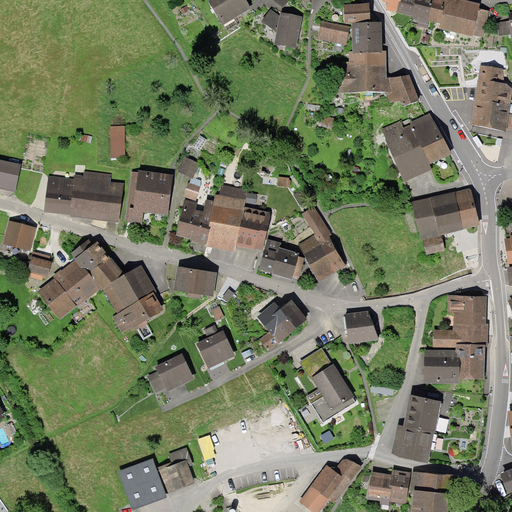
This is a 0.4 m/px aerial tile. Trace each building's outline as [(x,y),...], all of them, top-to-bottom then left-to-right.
[(246,0),(208,0),(223,25),(251,8),(246,0)] [(401,1),(401,0),(382,0),(382,1),(388,2),(386,10),(396,12),(399,1),(401,1)] [(428,21),(432,0),(401,0),(401,1),(399,1),(396,12),(412,16),(412,18),(418,20),(417,25),(427,28),(429,21),(428,21)] [(432,0),(428,21),(429,21),(440,23),(439,28),(472,36),(473,34),(479,8),(480,3),(467,0),(432,0)] [(369,3),(343,4),(344,23),(353,23),(370,22),(369,3)] [(187,6),(180,10),(184,14),(188,12),(187,10),(189,9),(187,6)] [(489,11),(479,8),(473,34),(483,37),(489,11)] [(302,16),(281,12),(280,16),(271,9),(262,21),(276,32),(274,44),(296,48),(302,16)] [(350,27),(321,21),(317,39),(346,45),(350,27)] [(511,34),(510,21),(498,22),(499,35),(511,34)] [(381,22),(370,22),(353,23),(353,51),(353,53),(382,53),(382,50),(381,22)] [(386,50),(382,50),(382,53),(353,53),(353,51),(349,51),(349,62),(335,62),(336,93),(386,92),(389,92),(389,78),(387,78),(386,50)] [(480,65),(475,101),(510,106),(511,92),(511,87),(507,84),(504,83),(504,79),(503,68),(480,65)] [(409,75),(389,78),(389,92),(386,92),(390,103),(400,101),(403,106),(419,101),(409,75)] [(475,101),(471,125),(506,131),(506,130),(509,114),(510,106),(475,101)] [(400,121),(382,129),(386,140),(385,140),(404,182),(432,170),(430,164),(452,154),(430,113),(410,122),(411,124),(403,128),(400,121)] [(334,118),(320,116),(318,126),(332,128),(334,118)] [(110,126),(111,158),(125,158),(125,126),(110,126)] [(92,136),(80,134),(78,140),(91,143),(92,136)] [(200,135),(193,146),(200,150),(207,140),(200,135)] [(184,155),(177,171),(192,178),(192,177),(199,163),(184,155)] [(21,164),(0,159),(0,188),(15,192),(21,164)] [(138,172),(132,171),(125,221),(142,224),(144,212),(168,215),(174,175),(138,170),(138,172)] [(74,179),(49,176),(44,212),(71,215),(70,217),(119,223),(124,184),(111,182),(111,174),(84,171),(84,176),(74,175),(74,179)] [(192,178),(190,183),(201,187),(201,185),(201,180),(192,177),(192,178)] [(290,178),(278,177),(277,186),(290,187),(291,180),(289,180),(290,178)] [(188,183),(183,196),(196,201),(201,187),(190,183),(188,183)] [(216,194),(214,201),(208,226),(211,226),(207,245),(206,246),(235,251),(236,245),(255,250),(256,248),(263,250),(271,213),(244,206),(245,203),(247,192),(248,190),(222,184),(219,194),(216,194)] [(471,188),(455,192),(464,229),(480,225),(471,188)] [(301,190),(293,195),(300,205),(307,201),(301,190)] [(455,191),(412,201),(421,240),(423,239),(442,235),(464,229),(455,192),(455,191)] [(257,194),(247,192),(245,203),(255,205),(257,194)] [(198,202),(184,199),(176,235),(190,239),(190,241),(207,245),(211,226),(208,226),(214,201),(206,199),(203,212),(196,210),(198,202)] [(314,206),(302,213),(315,235),(298,244),(318,282),(347,266),(330,236),(332,235),(314,206)] [(37,228),(9,220),(3,243),(31,251),(37,228)] [(442,235),(423,239),(427,254),(445,250),(442,235)] [(89,239),(71,253),(76,259),(75,260),(99,290),(100,292),(104,289),(124,274),(112,258),(111,259),(98,241),(93,245),(89,239)] [(267,239),(259,269),(272,273),(279,247),(280,247),(281,242),(267,239)] [(280,247),(279,247),(272,273),(292,279),(293,276),(298,256),(299,253),(280,247)] [(51,256),(33,251),(26,276),(42,280),(43,276),(48,277),(52,262),(49,261),(51,256)] [(305,258),(298,256),(293,276),(299,278),(305,258)] [(99,290),(75,260),(62,271),(61,269),(53,276),(55,278),(37,291),(60,319),(76,306),(77,307),(99,290)] [(124,274),(104,289),(118,314),(112,317),(123,334),(135,327),(137,330),(138,329),(146,324),(148,323),(146,320),(164,310),(154,293),(157,292),(141,265),(124,274)] [(217,272),(177,266),(174,290),(188,293),(187,297),(201,299),(201,294),(213,296),(217,272)] [(234,294),(229,289),(222,297),(228,302),(234,294)] [(487,296),(448,295),(447,314),(454,314),(453,330),(433,329),(433,349),(456,350),(456,344),(485,344),(485,347),(488,347),(489,324),(486,324),(487,296)] [(280,308),(275,301),(257,317),(269,331),(259,340),(268,351),(307,319),(291,300),(280,308)] [(224,317),(219,306),(211,310),(216,321),(224,317)] [(368,311),(344,314),(348,344),(379,340),(368,311)] [(153,335),(146,324),(138,329),(144,340),(153,335)] [(218,333),(215,325),(204,330),(208,338),(218,333)] [(208,338),(196,343),(208,369),(236,356),(224,330),(218,333),(208,338)] [(456,344),(456,350),(461,350),(460,378),(484,379),(485,347),(485,344),(456,344)] [(322,348),(299,362),(311,380),(312,379),(318,389),(306,396),(311,404),(311,403),(323,422),(356,402),(353,398),(355,397),(334,363),(332,364),(322,348)] [(433,349),(425,349),(424,382),(460,383),(460,378),(461,350),(456,350),(433,349)] [(166,388),(167,392),(194,379),(182,353),(155,366),(158,371),(166,388)] [(166,388),(158,371),(148,376),(156,393),(166,388)] [(394,389),(372,385),(371,392),(393,396),(394,389)] [(442,402),(410,395),(404,426),(434,432),(435,432),(442,402)] [(404,426),(398,425),(392,453),(399,457),(428,463),(434,432),(404,426)] [(330,430),(320,436),(325,444),(334,438),(330,430)] [(171,462),(172,465),(186,460),(189,467),(193,465),(187,447),(168,454),(171,462)] [(152,458),(117,471),(132,510),(167,497),(166,494),(195,483),(189,467),(186,460),(172,465),(171,462),(156,468),(152,458)] [(347,458),(343,459),(334,470),(326,465),(299,502),(313,511),(319,511),(328,499),(334,503),(352,480),(362,466),(347,458)] [(392,469),(392,475),(390,488),(392,488),(390,501),(406,504),(411,472),(392,469)] [(511,469),(500,473),(508,494),(511,492),(511,469)] [(448,511),(453,475),(413,471),(407,511),(448,511)] [(388,510),(390,501),(392,488),(390,488),(392,475),(371,472),(367,499),(380,501),(379,509),(388,510)]
